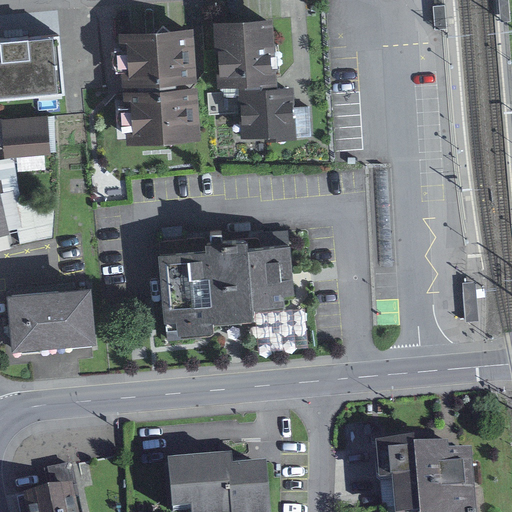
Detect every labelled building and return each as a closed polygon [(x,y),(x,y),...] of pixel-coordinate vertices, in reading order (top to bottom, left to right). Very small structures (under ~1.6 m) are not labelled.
[(508,0),(498,0),(500,22),(510,21),(508,0)] [(445,4),(432,5),(434,28),(446,27),(445,4)] [(262,15),(206,16),(208,75),(231,75),(232,125),(259,125),(259,140),(289,139),(288,74),(263,75),(262,15)] [(185,26),(119,30),(126,133),(193,128),(185,26)] [(0,38),(0,94),(56,88),(49,32),(0,38)] [(0,238),(13,236),(0,172),(0,238)] [(163,304),(165,330),(215,326),(214,314),(247,311),(246,298),(295,294),(293,273),(290,235),(241,238),(240,228),(196,232),(197,241),(159,244),(163,304)] [(476,281),(462,282),(464,321),(478,320),(476,281)] [(12,295),(17,345),(91,338),(86,289),(12,295)] [(397,445),(399,511),(472,511),(469,442),(397,445)] [(169,460),(174,508),(199,506),(199,511),(270,511),(265,461),(245,463),(244,453),(169,460)] [(40,511),(91,511),(83,474),(34,485),(40,511)]
